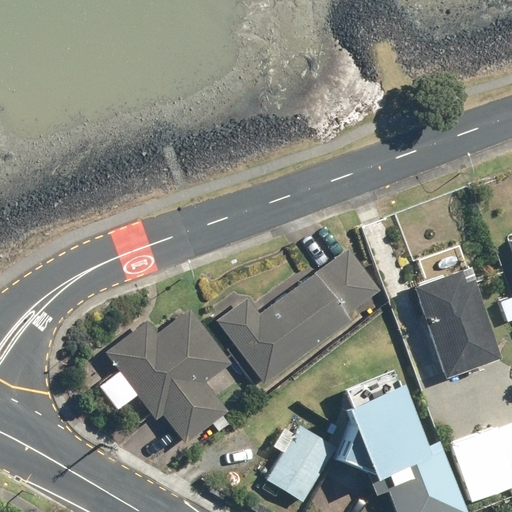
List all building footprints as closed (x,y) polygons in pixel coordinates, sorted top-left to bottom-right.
[(215,317),(262,380),(350,316),(346,311),(378,287),(348,245),(258,311),(246,294),(215,317)] [(501,355),(473,274),(465,277),(461,265),(413,282),(444,374),(501,355)] [(511,320),(511,287),(495,294),(506,323),(511,320)] [(146,317),(104,349),(155,416),(161,411),(183,440),(226,407),(204,379),(230,359),(189,305),(156,331),(146,317)] [(459,511),(467,509),(437,436),(425,440),(401,376),(344,398),(352,421),(340,451),(363,462),(374,491),(386,486),(395,511),(459,511)] [(511,483),(511,468),(495,423),(449,440),(471,499),(511,483)] [(299,431),(268,478),(303,500),(334,453),(299,431)]
